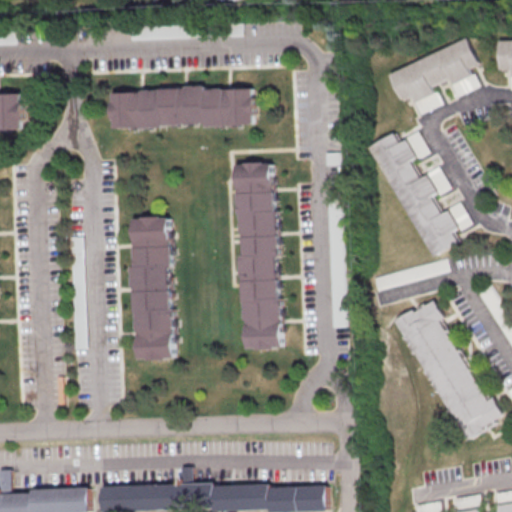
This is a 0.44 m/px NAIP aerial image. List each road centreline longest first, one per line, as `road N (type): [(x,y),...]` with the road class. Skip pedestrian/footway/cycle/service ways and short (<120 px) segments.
road 1 (residential): [(325,427),(320,69),(312,53),(293,45),(75,53)]
road 2 (residential): [(0,436),(345,427)]
road 3 (residential): [(511,232),(484,220),(430,129),(458,102),(511,96)]
